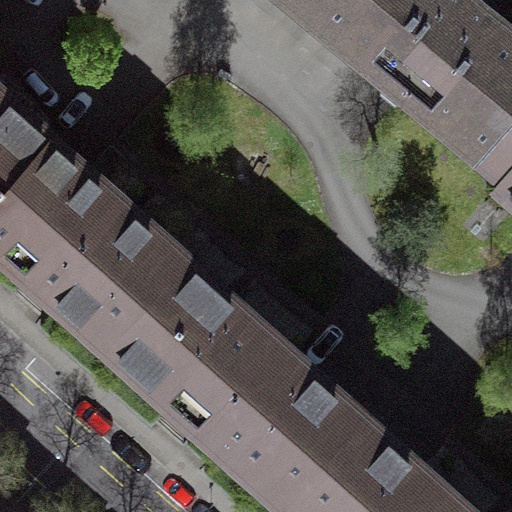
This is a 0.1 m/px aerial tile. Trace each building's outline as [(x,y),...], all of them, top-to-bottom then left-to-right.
[(481,146),(511,108),(511,28),(502,20),(484,5),(477,0),(321,0),(315,8),(481,146)] [(0,185),(50,130),(0,85),(0,185)] [(511,184),(511,108),(481,146),(505,166),(499,173),(511,184)] [(0,239),(49,283),(108,335),(184,249),(50,130),(0,185),(0,239)] [(362,407),(184,249),(108,335),(192,410),(285,493),(362,407)] [(480,511),(362,407),(285,493),(306,511),(480,511)]
